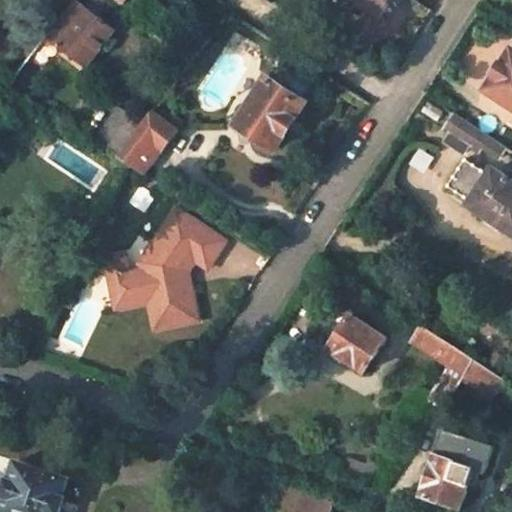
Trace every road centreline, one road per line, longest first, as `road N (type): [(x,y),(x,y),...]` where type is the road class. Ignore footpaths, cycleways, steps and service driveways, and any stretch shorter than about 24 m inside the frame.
road 1 (residential): [(0,366),(156,416),(216,369),(458,0)]
road 2 (unknown): [(393,100),(231,0)]
